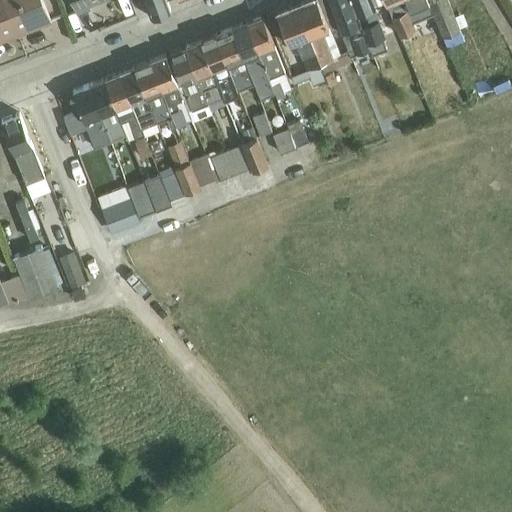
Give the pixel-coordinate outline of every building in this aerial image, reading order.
[(0,0),(0,42),(17,35),(4,0),(0,0)] [(4,0),(17,35),(51,22),(41,0),(4,0)] [(70,0),(76,12),(89,7),(88,5),(99,0),(70,0)] [(144,0),(149,14),(151,18),(170,11),(166,0),(144,0)] [(301,0),(296,2),(324,78),(325,78),(329,85),(337,82),(332,72),(331,73),(329,70),(351,61),(349,54),(348,52),(341,55),(331,32),(339,29),(328,0),(301,0)] [(328,0),(339,29),(348,52),(349,54),(369,47),(367,42),(350,0),(328,0)] [(350,0),(367,42),(368,42),(377,65),(391,60),(382,36),(384,35),(378,19),(391,15),(384,0),(350,0)] [(384,0),(391,15),(391,16),(398,35),(415,28),(412,21),(431,12),(426,0),(384,0)] [(426,0),(431,12),(442,36),(443,36),(459,29),(458,27),(454,17),(454,16),(447,0),(426,0)] [(324,78),(296,2),(266,14),(275,37),(284,33),(291,51),(295,53),(300,51),(306,69),(290,75),(293,82),(309,76),(311,83),(324,78)] [(454,17),(458,27),(467,25),(462,14),(454,17)] [(246,22),(272,87),(276,99),(285,95),(283,91),(291,88),(262,16),(246,22)] [(232,28),(253,84),(257,93),(272,87),(246,22),(232,28)] [(216,34),(238,90),(253,84),(232,28),(216,34)] [(459,29),(443,36),(447,47),(464,41),(459,29)] [(200,40),(225,102),(232,99),(232,100),(240,97),(238,90),(216,34),(200,40)] [(185,46),(209,108),(225,102),(200,40),(185,46)] [(172,69),(191,119),(192,121),(211,113),(209,108),(185,46),(169,53),(175,68),(172,69)] [(149,61),(175,128),(181,140),(192,135),(186,122),(191,119),(172,69),(166,54),(149,61)] [(134,66),(157,122),(167,118),(171,129),(175,128),(149,61),(134,66)] [(119,72),(144,135),(144,136),(159,130),(157,122),(134,66),(119,72)] [(104,79),(128,140),(136,137),(136,138),(144,135),(119,72),(104,79)] [(508,78),(478,91),(482,99),(497,93),(496,91),(511,84),(508,78)] [(88,85),(109,141),(112,148),(129,142),(128,140),(104,79),(88,85)] [(109,141),(88,85),(73,91),(76,101),(70,103),(74,114),(64,118),(71,134),(86,128),(94,147),(109,141)] [(263,112),(252,116),(259,135),(271,131),(263,112)] [(19,114),(1,122),(25,183),(44,176),(19,114)] [(287,128),(295,147),(308,141),(299,119),(286,124),(287,128)] [(295,147),(287,128),(272,134),(279,153),(295,147)] [(151,154),(144,136),(134,140),(141,157),(151,154)] [(241,144),(250,167),(252,171),(266,165),(256,138),(241,144)] [(173,165),(184,194),(200,187),(199,184),(187,157),(181,140),(166,146),(173,165)] [(225,150),(234,173),(250,167),(241,144),(225,150)] [(187,157),(199,184),(212,180),(214,178),(205,153),(203,150),(187,157)] [(205,153),(214,178),(215,181),(234,173),(225,150),(216,153),(215,150),(205,153)] [(169,198),(170,199),(184,194),(173,165),(159,171),(160,174),(169,198)] [(169,198),(160,174),(145,180),(156,209),(171,203),(170,199),(169,198)] [(127,186),(134,206),(146,201),(137,179),(126,183),(127,186)] [(134,206),(127,186),(97,197),(111,233),(140,222),(134,206)] [(24,199),(15,203),(30,240),(39,236),(35,227),(39,225),(32,207),(28,209),(24,199)] [(19,274),(28,296),(62,282),(48,249),(43,251),(41,246),(12,257),(19,274)] [(73,251),(59,257),(69,285),(71,288),(86,282),(85,280),(73,251)] [(0,304),(28,296),(19,274),(0,281),(0,304)]
